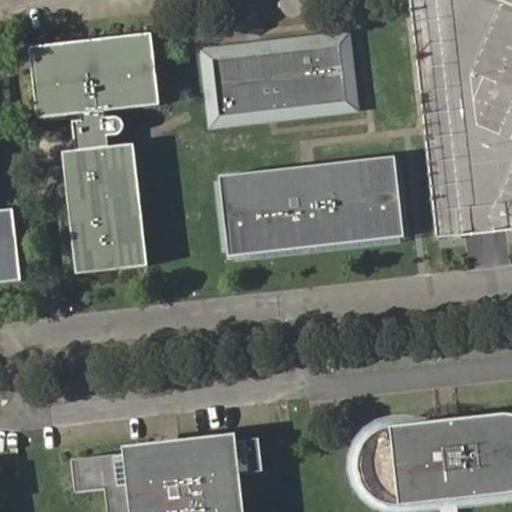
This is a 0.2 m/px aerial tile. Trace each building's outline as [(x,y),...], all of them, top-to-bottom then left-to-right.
[(281,0),(281,3),(281,7),(282,9),(283,12),(285,14),(288,16),(291,18),(294,18),(297,18),(300,17),(303,16),(305,14),(307,12),(308,9),(309,6),(309,3),(308,0),(281,0)] [(511,4),(501,0),(414,0),(439,238),(511,229),(511,4)] [(74,118),(75,139),(84,138),(84,148),(62,151),(72,242),(75,272),(144,265),(132,142),(111,145),(110,135),(121,132),(124,126),(124,122),(123,118),(121,115),(118,114),(115,113),(113,113),(107,114),(107,109),(160,104),(152,31),(32,45),(39,116),(81,111),(81,117),(74,118)] [(350,31),(199,49),(209,131),(359,113),(350,31)] [(396,157),(221,177),(229,257),(403,237),(396,157)] [(0,285),(23,282),(15,211),(0,212),(0,285)] [(503,414),(396,426),(389,427),(381,430),(376,434),(371,438),(364,449),(362,456),(361,462),(361,469),(363,478),(368,489),(377,498),(389,503),(399,505),(405,505),(511,492),(511,413),(511,414),(503,414)] [(166,456),(166,449),(74,460),(78,493),(106,490),(109,511),(238,511),(235,475),(265,470),(261,439),(181,448),(182,454),(166,456)] [(181,448),(166,449),(166,456),(182,454),(181,448)]
